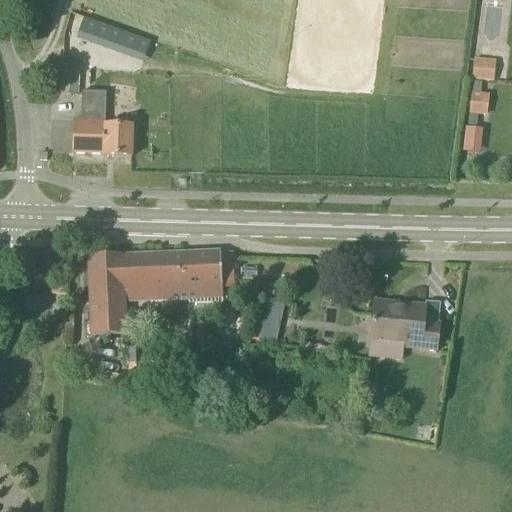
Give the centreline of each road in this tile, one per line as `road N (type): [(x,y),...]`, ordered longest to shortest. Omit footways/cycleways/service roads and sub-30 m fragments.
road 1 (secondary): [(12,219),(511,231)]
road 2 (unclassified): [(12,219),(24,176),(25,108),(2,0)]
